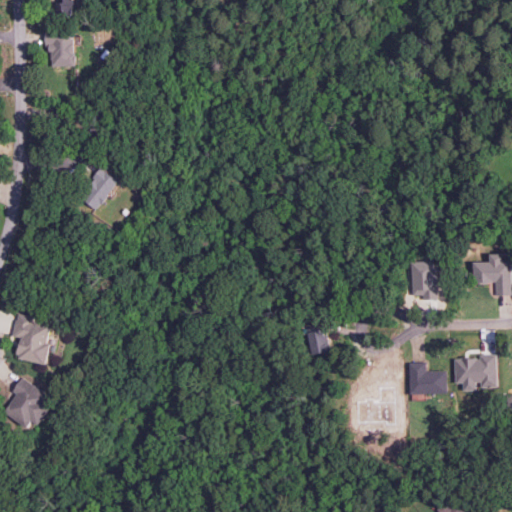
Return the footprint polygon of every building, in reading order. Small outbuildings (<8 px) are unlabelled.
[(74,0),(58,0),(58,14),(75,14),(74,0)] [(75,66),(75,30),(49,30),(49,65),(75,66)] [(98,209),(120,181),(102,167),(81,195),(98,209)] [(511,263),(511,261),(503,261),(503,253),(490,253),(491,261),(474,261),(474,283),(496,282),(496,294),(511,294),(511,263)] [(424,294),(424,299),(438,299),(437,260),(412,261),(413,295),(424,294)] [(35,316),(18,312),(13,335),(22,337),(18,357),(48,363),(52,343),(49,342),(52,324),(35,321),(35,316)] [(331,350),(326,324),(307,328),(312,354),(331,350)]
